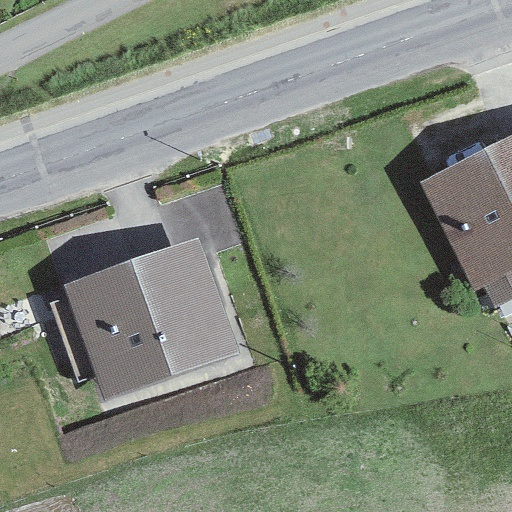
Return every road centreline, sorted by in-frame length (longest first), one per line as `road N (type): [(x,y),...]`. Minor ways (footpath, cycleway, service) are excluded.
road 1 (secondary): [(0,184),(511,4)]
road 2 (residential): [(108,0),(0,54)]
